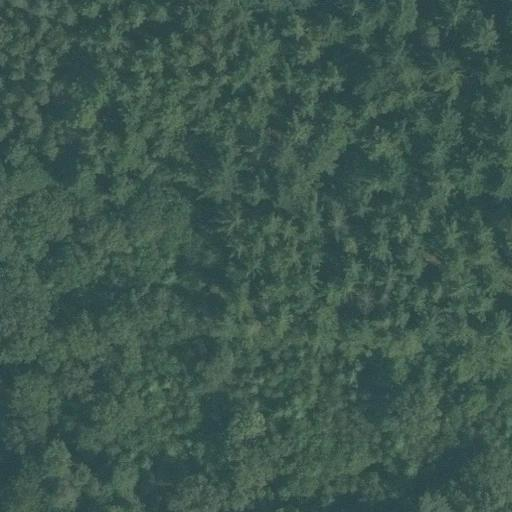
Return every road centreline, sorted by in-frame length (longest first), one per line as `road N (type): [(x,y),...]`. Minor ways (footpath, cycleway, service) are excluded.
road 1 (track): [(0,180),(511,224)]
road 2 (track): [(450,217),(469,0)]
road 3 (track): [(35,511),(37,493),(0,360)]
